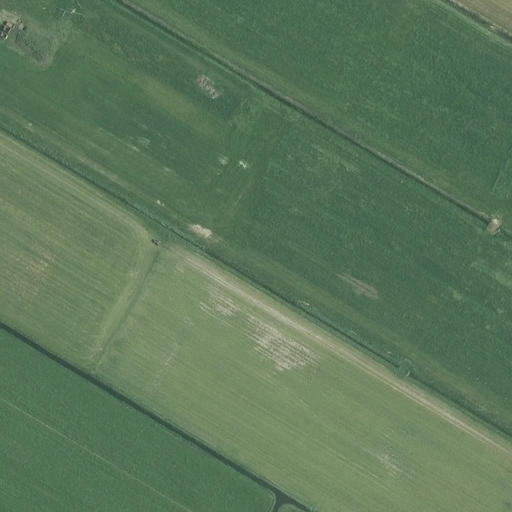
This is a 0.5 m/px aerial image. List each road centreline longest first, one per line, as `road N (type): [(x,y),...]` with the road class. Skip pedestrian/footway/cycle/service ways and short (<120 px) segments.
road 1 (track): [(0,152),(252,296)]
road 2 (track): [(250,100),(90,0)]
